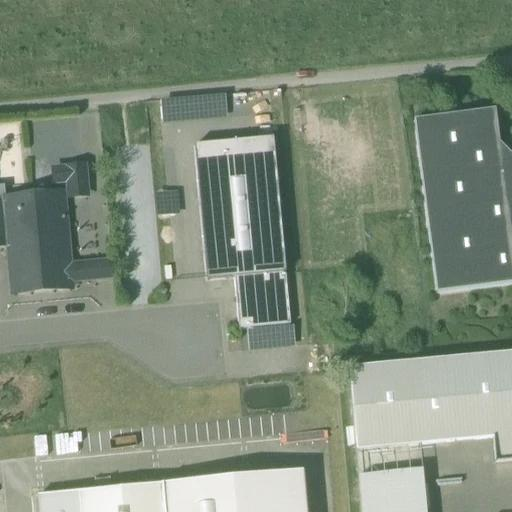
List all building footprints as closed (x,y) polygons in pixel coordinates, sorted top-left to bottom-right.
[(413,122),(436,295),(511,285),(511,198),(505,199),(498,145),(494,112),(413,122)] [(194,148),(195,163),(274,156),(273,141),(194,148)] [(511,198),(511,159),(498,145),(505,199),(511,198)] [(206,282),(233,280),(285,275),(274,156),(195,163),(206,282)] [(67,183),(69,197),(86,196),(84,168),(52,171),(53,185),(67,183)] [(0,249),(7,249),(12,295),(33,293),(36,285),(45,285),(50,292),(71,290),(71,284),(69,268),(63,195),(5,200),(3,201),(4,207),(0,206),(0,249)] [(99,265),(100,281),(114,279),(113,264),(99,265)] [(100,281),(99,265),(69,268),(71,284),(100,281)] [(289,327),(285,275),(233,280),(238,332),(289,327)] [(492,440),(494,464),(511,462),(511,356),(348,371),(355,453),(419,447),(492,440)] [(360,511),(424,511),(419,447),(355,453),(360,511)] [(304,511),(301,474),(161,487),(162,511),(304,511)] [(162,511),(161,487),(78,495),(79,511),(162,511)] [(38,511),(79,511),(78,495),(78,494),(37,498),(38,511)]
